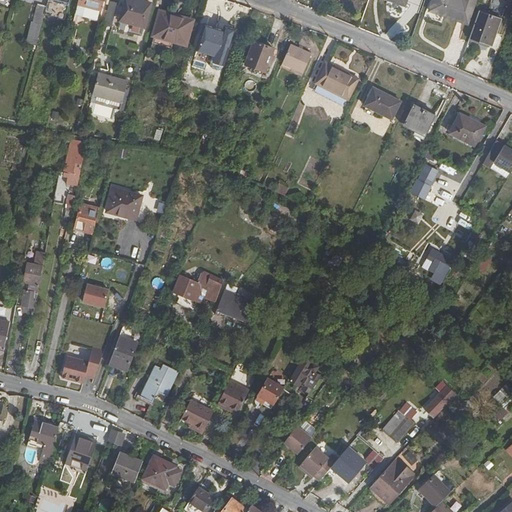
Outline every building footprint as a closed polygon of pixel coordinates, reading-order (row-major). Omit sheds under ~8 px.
[(78,0),(75,16),(99,21),(104,0),(78,0)] [(112,26),(117,2),(108,0),(104,25),(112,26)] [(147,30),(154,3),(141,0),(124,0),(119,23),(147,30)] [(462,0),(434,0),(431,12),(469,24),(476,0),(463,0),(462,0)] [(220,16),(234,18),(236,3),(222,1),(220,16)] [(43,26),(47,9),(39,7),(30,43),(38,46),(43,26)] [(480,11),(470,39),(490,46),(494,34),(497,34),(502,19),(480,11)] [(186,45),(192,23),(162,14),(153,45),(169,49),(171,41),(186,45)] [(226,58),(233,37),(207,28),(199,48),(226,58)] [(267,73),(275,51),(256,43),(248,66),(267,73)] [(291,46),(283,65),(305,74),(313,55),(291,46)] [(105,58),(113,60),(115,53),(107,51),(105,58)] [(327,67),(318,86),(351,102),(359,83),(327,67)] [(121,113),(128,85),(99,78),(92,106),(121,113)] [(351,102),(318,86),(317,89),(350,105),(351,102)] [(393,122),(402,104),(374,90),(365,109),(393,122)] [(426,136),(436,117),(414,106),(405,125),(426,136)] [(476,148),(486,129),(461,117),(451,135),(476,148)] [(83,153),(85,154),(87,142),(82,142),(80,152),(71,150),(67,169),(73,170),(75,159),(82,161),(83,153)] [(511,172),(511,151),(497,143),(484,165),(492,170),(495,165),(511,174),(511,172)] [(422,162),(409,192),(425,199),(437,169),(422,162)] [(492,170),(508,179),(511,174),(495,165),(492,170)] [(278,181),(273,190),(283,195),(288,187),(278,181)] [(439,188),(435,194),(450,201),(453,194),(439,188)] [(136,221),(143,197),(114,190),(108,214),(136,221)] [(73,207),(72,193),(64,193),(65,208),(73,207)] [(76,232),(94,236),(100,210),(83,206),(76,232)] [(37,286),(40,286),(46,253),(37,251),(34,265),(26,264),(23,283),(28,284),(27,292),(36,294),(37,286)] [(447,272),(452,262),(444,258),(441,262),(437,259),(434,265),(447,272)] [(484,259),(476,272),(481,274),(488,262),(484,259)] [(216,297),(225,276),(208,269),(204,271),(200,281),(181,273),(173,291),(181,295),(179,301),(196,308),(200,298),(203,300),(207,293),(216,297)] [(103,307),(107,287),(84,282),(80,302),(103,307)] [(255,301),(226,291),(218,311),(229,314),(248,322),(255,301)] [(10,324),(15,325),(18,305),(0,301),(0,349),(6,351),(10,324)] [(119,341),(109,367),(126,373),(136,347),(119,341)] [(299,387),(314,362),(305,357),(290,382),(299,387)] [(147,421),(160,427),(175,398),(169,394),(180,370),(167,364),(165,368),(157,364),(143,395),(155,401),(147,421)] [(366,379),(362,384),(369,391),(373,386),(366,379)] [(260,403),(262,404),(274,383),(269,380),(258,399),(261,400),(260,403)] [(230,406),(240,411),(251,391),(231,381),(220,404),(229,408),(230,406)] [(262,404),(272,410),(284,388),(274,383),(262,404)] [(503,406),(511,396),(511,390),(504,383),(492,396),(503,406)] [(434,419),(457,395),(449,388),(444,393),(443,393),(426,411),(434,419)] [(195,427),(205,432),(217,409),(193,397),(183,417),(192,421),(196,424),(195,427)] [(232,410),(238,413),(240,411),(230,406),(229,408),(220,404),(218,406),(230,412),(232,410)] [(508,413),(502,407),(493,415),(500,422),(508,413)] [(397,443),(413,426),(399,413),(383,430),(397,443)] [(48,462),(59,426),(34,419),(28,442),(43,447),(40,460),(48,462)] [(288,443),(301,452),(314,436),(319,430),(305,420),(301,426),(288,443)] [(121,444),(124,431),(109,429),(107,442),(121,444)] [(84,434),(75,432),(66,460),(89,466),(97,441),(83,437),(84,434)] [(137,478),(146,459),(122,447),(114,468),(137,478)] [(309,471),(321,481),(333,467),(339,460),(333,455),(329,459),(317,448),(301,467),(308,473),(309,471)] [(339,460),(333,467),(340,472),(350,481),(366,462),(350,448),(339,460)] [(371,486),(372,487),(387,471),(401,454),(400,453),(371,486)] [(387,471),(372,487),(379,493),(389,503),(403,488),(395,480),(401,474),(409,482),(419,472),(401,454),(387,471)] [(157,455),(146,477),(168,488),(171,483),(176,485),(184,470),(172,465),(173,462),(157,455)] [(110,467),(100,463),(96,474),(100,475),(100,477),(106,479),(110,467)] [(370,473),(376,478),(381,472),(374,468),(370,473)] [(350,481),(340,472),(336,476),(347,485),(350,481)] [(395,480),(403,488),(409,482),(401,474),(395,480)] [(168,488),(146,477),(144,482),(166,493),(168,488)] [(419,492),(425,498),(440,484),(434,477),(419,492)] [(440,484),(425,498),(434,508),(449,494),(440,484)] [(218,495),(201,485),(192,499),(210,509),(218,495)] [(389,503),(379,493),(376,495),(387,505),(389,503)] [(246,511),(247,511),(227,496),(215,511),(246,511)]
